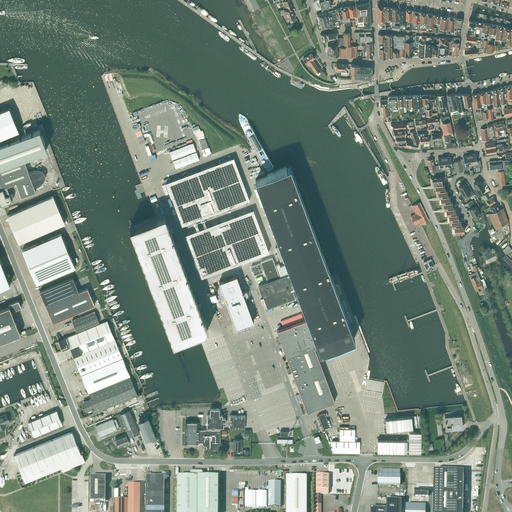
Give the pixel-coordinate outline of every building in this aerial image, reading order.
[(288,10),(292,9),(293,9),(289,0),(287,0),(284,2),(285,6),(286,5),(288,10)] [(322,8),(322,9),(331,5),(329,0),(316,0),(313,2),(316,9),(319,9),(322,8)] [(355,5),(358,27),(371,27),(370,3),(355,5)] [(378,22),(377,22),(378,27),(385,28),(384,6),(377,4),(378,22)] [(352,15),(356,15),(355,6),(348,7),(350,19),(353,19),(352,15)] [(351,27),(350,20),(350,19),(348,7),(340,7),(345,27),(351,27)] [(391,7),(392,28),(399,29),(399,22),(398,8),(391,7)] [(339,23),(343,21),(340,8),(335,9),(335,10),(337,17),(339,23)] [(282,15),(284,14),(286,20),(294,18),(292,9),(288,10),(285,11),(281,12),(282,15)] [(326,13),(329,26),(330,28),(334,28),(340,27),(337,17),(335,10),(326,13)] [(326,12),(317,15),(322,28),(329,26),(326,13),(326,12)] [(426,13),(426,22),(426,31),(428,31),(428,28),(432,28),(432,32),(438,32),(438,30),(442,30),(442,29),(446,30),(447,17),(441,15),(440,26),(440,27),(433,26),(433,22),(434,14),(426,13)] [(450,34),(453,34),(455,18),(447,17),(446,30),(446,33),(448,33),(448,30),(450,30),(450,34)] [(456,29),(461,29),(462,19),(455,18),(453,34),(456,34),(456,29)] [(475,27),(480,28),(479,36),(481,37),(483,22),(476,21),(475,27)] [(488,39),(488,38),(488,35),(487,35),(487,37),(484,36),(484,33),(485,32),(485,31),(488,31),(490,24),(483,22),(481,37),(483,37),(483,39),(488,39)] [(491,35),(495,35),(497,25),(490,24),(488,35),(488,38),(488,39),(488,41),(490,41),(490,40),(491,35)] [(504,27),(497,25),(495,39),(502,40),(504,27)] [(504,27),(502,35),(510,37),(511,28),(504,27)] [(371,32),(365,32),(358,32),(354,32),(354,34),(358,34),(358,40),(359,46),(361,46),(361,41),(365,41),(366,41),(366,42),(372,42),(371,32)] [(486,52),(488,41),(488,39),(483,39),(483,37),(466,35),(465,42),(476,43),(476,44),(476,47),(480,47),(482,47),(484,47),(484,48),(483,53),(486,52)] [(433,41),(433,37),(430,36),(430,43),(425,43),(425,55),(431,55),(432,45),(432,40),(433,41)] [(453,38),(446,37),(444,52),(444,55),(451,54),(453,38)] [(458,54),(459,38),(453,38),(451,54),(458,54)] [(493,51),(494,44),(494,41),(490,40),(490,41),(488,41),(486,52),(493,51)] [(366,42),(366,41),(365,41),(361,41),(361,46),(364,45),(364,47),(363,47),(363,51),(366,51),(366,49),(370,49),(372,49),(372,42),(366,42)] [(337,50),(337,47),(338,47),(338,43),(334,43),(334,42),(328,42),(328,48),(330,48),(330,53),(332,53),(332,56),(339,56),(339,50),(337,50)] [(346,49),(340,49),(340,56),(352,56),(353,50),(352,50),(352,45),(350,45),(346,45),(346,49)] [(361,56),(366,56),(366,59),(373,58),(372,49),(370,49),(366,49),(366,51),(363,51),(361,51),(361,56)] [(315,58),(311,53),(303,59),(307,64),(309,62),(313,68),(313,69),(316,73),(320,70),(313,59),(315,58)] [(351,64),(350,73),(351,73),(351,76),(351,79),(371,80),(371,68),(359,67),(359,65),(353,65),(353,64),(351,64)] [(492,90),(493,102),(493,108),(487,109),(488,117),(489,120),(493,119),(492,111),(496,110),(495,105),(499,105),(498,91),(498,88),(492,90)] [(458,108),(458,111),(465,110),(464,106),(465,106),(462,93),(455,94),(458,107),(458,108)] [(471,105),(469,93),(462,93),(465,106),(466,111),(465,111),(466,114),(468,114),(467,110),(468,110),(467,106),(471,105)] [(472,94),(476,120),(482,119),(480,104),(479,93),(472,94)] [(427,108),(427,109),(428,109),(427,94),(420,95),(421,104),(423,104),(423,105),(426,105),(426,108),(427,108)] [(427,94),(428,101),(433,101),(434,107),(436,107),(435,94),(427,94)] [(437,94),(439,107),(446,105),(444,94),(437,94)] [(446,94),(450,112),(457,110),(454,94),(446,94)] [(403,105),(404,112),(406,112),(406,105),(408,105),(408,107),(414,107),(413,95),(403,95),(403,105)] [(423,105),(423,104),(421,104),(420,95),(413,95),(414,109),(419,108),(419,112),(420,112),(422,112),(421,108),(423,108),(423,105)] [(388,109),(388,115),(390,115),(390,109),(398,108),(397,106),(397,98),(397,96),(388,96),(389,109),(388,109)] [(0,110),(0,138),(19,131),(9,107),(8,105),(0,108),(1,110),(0,110)] [(429,130),(433,130),(433,126),(432,126),(431,123),(439,122),(438,117),(436,117),(427,119),(428,126),(428,130),(429,130)] [(406,129),(405,125),(410,124),(410,126),(413,125),(412,121),(410,121),(405,122),(391,123),(393,130),(395,129),(406,129)] [(493,123),(495,136),(500,135),(499,129),(505,128),(503,121),(493,123)] [(450,122),(442,123),(444,134),(453,133),(450,122)] [(488,135),(488,130),(487,127),(480,129),(482,140),(489,139),(488,135)] [(16,138),(0,143),(0,201),(2,206),(9,203),(8,202),(12,201),(7,186),(16,183),(21,197),(36,192),(34,187),(38,185),(43,182),(45,178),(45,175),(42,172),(38,171),(33,171),(29,172),(23,158),(46,149),(39,129),(16,138)] [(414,131),(410,132),(413,142),(416,142),(418,143),(414,131)] [(429,135),(429,142),(433,142),(432,139),(442,138),(441,133),(433,134),(433,133),(429,133),(429,135)] [(446,141),(450,140),(450,137),(453,136),(453,133),(444,134),(445,141),(446,141)] [(395,136),(397,146),(398,146),(405,146),(406,135),(395,136)] [(429,143),(429,142),(429,135),(420,135),(420,144),(429,143)] [(453,136),(450,137),(450,140),(446,141),(447,148),(456,147),(453,136)] [(193,143),(169,152),(172,159),(196,151),(193,143)] [(199,160),(196,152),(173,161),(176,168),(199,160)] [(475,153),(475,154),(469,155),(471,165),(475,164),(475,167),(481,166),(480,160),(477,161),(475,153)] [(165,214),(130,227),(188,383),(223,370),(190,280),(223,268),(226,276),(249,267),(246,259),(280,246),(255,180),(245,154),(155,187),(165,214)] [(464,163),(461,164),(460,160),(457,161),(459,171),(462,171),(462,170),(468,169),(468,166),(471,165),(469,155),(463,156),(464,163)] [(454,163),(451,164),(450,156),(450,157),(444,157),(445,167),(449,167),(449,170),(455,169),(456,172),(459,171),(457,161),(454,161),(454,163)] [(438,158),(439,165),(436,165),(436,172),(442,171),(442,168),(445,167),(444,157),(438,158)] [(429,170),(432,169),(433,169),(434,173),(436,172),(433,159),(427,160),(429,170)] [(503,168),(503,165),(503,163),(503,161),(503,160),(502,160),(489,162),(490,169),(503,168)] [(290,167),(255,180),(280,246),(284,256),(279,258),(280,261),(285,259),(290,274),(286,275),(258,285),(262,296),(290,286),(290,285),(294,284),(307,319),(277,330),(307,412),(335,402),(314,348),(318,347),(320,352),(355,339),(290,167)] [(474,184),(477,189),(474,190),(478,197),(483,194),(481,191),(484,190),(479,181),(474,184)] [(459,187),(464,196),(467,194),(469,197),(474,194),(470,188),(467,189),(464,184),(459,187)] [(486,200),(489,206),(491,205),(492,206),(496,205),(495,203),(496,202),(493,196),(488,199),(487,198),(488,198),(486,194),(483,196),(485,199),(486,199),(486,200)] [(19,243),(65,223),(53,195),(7,215),(19,243)] [(470,208),(469,209),(474,218),(480,215),(475,206),(476,206),(474,201),(468,204),(470,208)] [(412,206),(416,214),(411,216),(415,224),(420,222),(421,225),(429,221),(419,202),(412,206)] [(496,205),(492,206),(490,207),(492,212),(489,214),(495,228),(508,222),(503,208),(500,209),(497,204),(496,202),(495,203),(496,205)] [(76,267),(61,233),(22,250),(37,284),(76,267)] [(511,249),(509,245),(503,250),(506,254),(507,254),(511,250),(511,249)] [(506,254),(503,257),(511,267),(511,260),(506,254)] [(423,261),(427,269),(434,265),(431,257),(423,261)] [(0,259),(0,288),(10,284),(0,259)] [(481,280),(477,271),(470,275),(471,278),(473,283),(476,291),(483,288),(479,280),(481,280)] [(254,320),(236,273),(219,280),(237,326),(254,320)] [(72,277),(40,291),(46,306),(79,292),(72,277)] [(0,309),(0,342),(21,334),(11,311),(21,307),(18,300),(9,304),(9,306),(0,309)] [(72,320),(76,332),(99,322),(94,311),(72,320)] [(107,321),(70,336),(66,337),(66,338),(59,341),(58,341),(62,350),(70,346),(74,356),(114,339),(107,321)] [(66,337),(70,336),(69,332),(61,335),(61,334),(57,335),(59,341),(66,338),(66,337)] [(74,356),(81,375),(122,358),(114,339),(74,356)] [(122,358),(81,375),(89,393),(129,376),(122,358)] [(89,393),(91,399),(84,402),(87,411),(91,409),(92,412),(95,411),(96,412),(137,395),(129,376),(89,393)] [(377,405),(371,406),(371,409),(366,410),(367,416),(373,415),(373,417),(376,417),(375,410),(378,410),(377,405)] [(34,436),(62,424),(56,410),(28,422),(34,436)] [(122,419),(129,437),(139,433),(132,415),(131,415),(129,410),(120,414),(122,419)] [(330,427),(325,413),(318,415),(323,429),(330,427)] [(0,429),(5,427),(4,424),(10,421),(7,414),(0,416),(0,429)] [(229,415),(229,427),(245,427),(245,415),(229,415)] [(442,430),(442,433),(451,432),(451,430),(461,428),(460,416),(445,418),(446,430),(442,430)] [(148,417),(138,421),(146,440),(151,438),(152,442),(157,440),(148,417)] [(411,417),(385,419),(386,431),(413,429),(411,417)] [(96,426),(100,436),(117,429),(113,419),(96,426)] [(204,442),(206,444),(206,449),(220,449),(220,430),(198,429),(198,421),(185,422),(186,443),(198,443),(198,442),(204,442)] [(14,454),(20,468),(78,445),(72,431),(14,454)] [(421,432),(409,432),(408,452),(421,453),(421,432)] [(115,439),(119,447),(126,444),(126,445),(129,443),(126,435),(115,439)] [(241,450),(242,440),(234,440),(234,441),(230,441),(230,448),(234,448),(234,450),(241,450)] [(407,440),(377,440),(377,452),(407,453),(407,440)] [(360,452),(360,441),(332,441),(332,452),(360,452)] [(25,482),(61,468),(63,472),(70,468),(85,461),(82,453),(81,453),(78,445),(20,468),(25,482)] [(378,474),(378,485),(400,485),(400,475),(400,470),(380,469),(380,474),(378,474)] [(434,470),(433,511),(463,511),(464,473),(464,471),(460,471),(434,470)] [(168,477),(168,472),(163,472),(163,473),(162,473),(161,474),(160,475),(160,476),(160,477),(145,476),(145,511),(163,511),(164,481),(165,480),(166,480),(167,479),(168,478),(168,477)] [(177,477),(176,511),(217,511),(218,477),(204,477),(202,476),(202,473),(201,472),(191,472),(190,473),(190,477),(177,477)] [(315,511),(320,511),(321,494),(328,494),(328,475),(316,475),(316,494),(315,511)] [(90,502),(95,502),(95,505),(99,505),(99,502),(105,502),(105,501),(107,501),(108,495),(105,495),(105,477),(90,477),(90,502)] [(306,511),(307,477),(286,477),(286,511),(306,511)] [(268,482),(268,507),(280,507),(280,482),(268,482)] [(139,511),(140,485),(128,485),(128,500),(115,500),(114,511),(139,511)] [(432,511),(433,492),(429,492),(429,490),(422,490),(422,497),(429,497),(428,511),(432,511)] [(245,492),(244,507),(255,507),(255,492),(245,492)] [(256,492),(256,507),(267,507),(267,492),(256,492)] [(401,511),(402,501),(387,500),(387,508),(374,508),(374,507),(374,508),(371,508),(371,511),(370,511),(401,511)]
